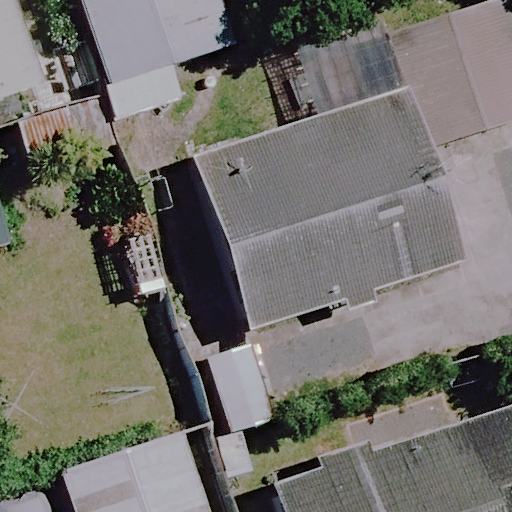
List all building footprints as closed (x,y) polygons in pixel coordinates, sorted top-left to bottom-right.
[(0,0),(0,111),(33,102),(4,0),(0,0)] [(227,93),(198,0),(67,0),(108,130),(227,93)] [(449,272),(412,156),(511,123),(511,89),(486,9),(330,60),(347,111),(174,167),(231,343),(449,272)] [(511,511),(511,414),(258,494),(263,511),(511,511)] [(189,511),(170,447),(48,484),(56,511),(189,511)]
